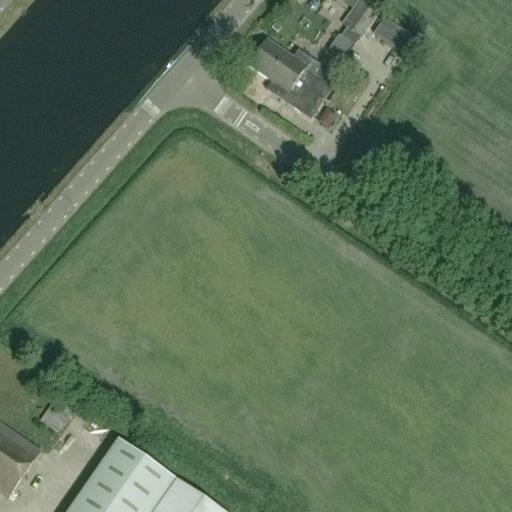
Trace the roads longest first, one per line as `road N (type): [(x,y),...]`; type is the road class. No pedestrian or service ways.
road 1 (unclassified): [(511,305),(176,81)]
road 2 (tertiary): [(0,280),(176,81)]
